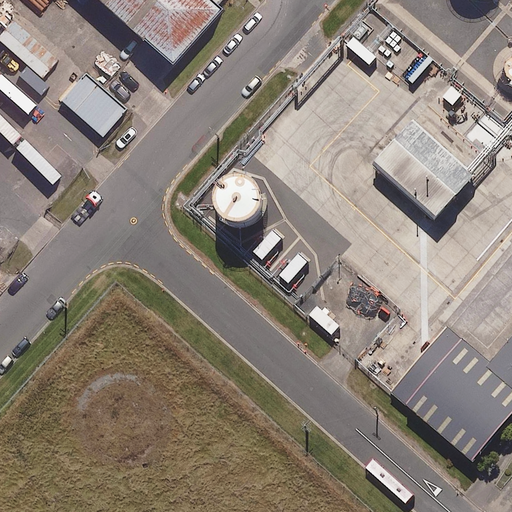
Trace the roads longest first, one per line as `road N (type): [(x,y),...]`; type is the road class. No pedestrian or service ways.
road 1 (unclassified): [(464,511),(120,199)]
road 2 (unclassified): [(120,199),(300,0)]
road 3 (unclassified): [(0,335),(120,199)]
